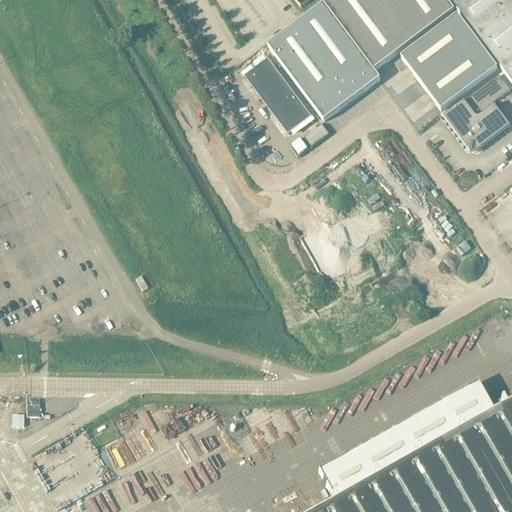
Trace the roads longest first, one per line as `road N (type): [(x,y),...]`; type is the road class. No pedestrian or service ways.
road 1 (unclassified): [(458,209),(385,114),(290,181),(256,176),(155,0)]
road 2 (unknown): [(120,388),(0,455)]
